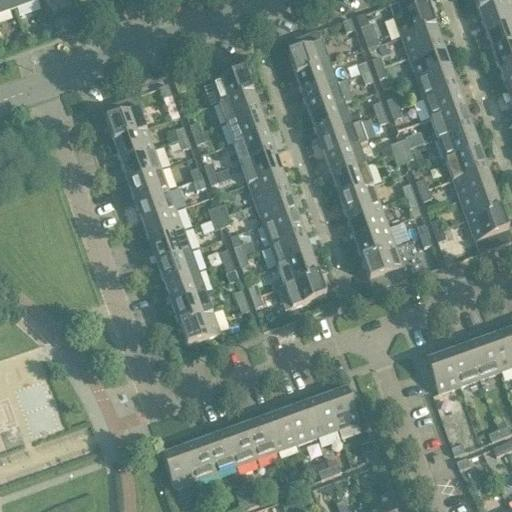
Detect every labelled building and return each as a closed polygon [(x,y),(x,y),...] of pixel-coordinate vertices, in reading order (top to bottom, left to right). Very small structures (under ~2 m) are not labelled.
[(0,0),(0,16),(14,11),(9,0),(0,0)] [(41,1),(40,0),(9,0),(14,11),(41,1)] [(511,2),(510,0),(472,0),(477,14),(511,2)] [(434,29),(426,8),(417,12),(413,1),(389,9),(400,41),(434,29)] [(511,24),(511,5),(511,2),(477,14),(485,34),(511,24)] [(368,29),(364,18),(356,21),(360,32),(368,29)] [(354,34),(350,23),(342,26),(346,37),(354,34)] [(511,47),(511,24),(485,34),(492,55),(511,47)] [(441,50),(434,29),(400,41),(408,62),(441,50)] [(328,68),(321,46),(316,35),(293,44),(297,55),(287,58),(295,80),(328,68)] [(499,75),(511,70),(511,47),(492,55),(499,75)] [(449,71),(441,50),(408,62),(415,83),(449,71)] [(383,71),(380,61),(371,64),(374,74),(383,71)] [(251,95),(244,74),(234,78),(230,66),(206,75),(218,107),(251,95)] [(369,76),(365,66),(357,69),(361,79),(369,76)] [(336,88),(328,68),(295,80),(302,100),(336,88)] [(511,93),(511,70),(499,75),(507,95),(511,93)] [(387,81),(383,71),(374,74),(378,84),(387,81)] [(456,91),(449,71),(415,83),(423,103),(456,91)] [(373,86),(369,76),(361,79),(364,89),(373,86)] [(185,95),(181,84),(173,87),(177,98),(185,95)] [(352,105),(345,85),(336,88),(302,100),(309,121),(343,109),(343,108),(352,105)] [(171,100),(167,89),(159,92),(163,103),(171,100)] [(463,111),(456,91),(423,103),(430,123),(463,111)] [(259,116),(251,95),(218,107),(225,128),(259,116)] [(146,133),(138,112),(134,101),(111,109),(115,120),(105,124),(112,145),(146,133)] [(398,112),(394,102),(385,105),(389,115),(398,112)] [(384,117),(380,107),(372,110),(375,120),(384,117)] [(350,129),(343,109),(309,121),(317,141),(360,126),(360,125),(350,129)] [(471,131),(463,111),(430,123),(437,143),(471,131)] [(401,122),(398,112),(389,115),(392,125),(401,122)] [(266,136),(259,116),(225,128),(233,148),(266,136)] [(387,127),(384,117),(375,120),(379,130),(387,127)] [(367,145),(360,126),(317,141),(324,161),(358,149),(367,145)] [(200,137),(197,127),(189,130),(192,140),(200,137)] [(478,152),(471,131),(437,143),(445,164),(478,152)] [(186,142),(183,132),(174,135),(178,145),(186,142)] [(153,154),(146,133),(112,145),(107,147),(111,160),(117,158),(120,166),(153,154)] [(273,156),(266,136),(233,148),(240,168),(273,156)] [(204,147),(200,137),(192,140),(196,150),(204,147)] [(190,152),(186,142),(178,145),(182,155),(190,152)] [(409,153),(406,143),(398,146),(401,156),(409,153)] [(401,156),(398,146),(389,149),(393,159),(401,156)] [(365,169),(358,149),(324,161),(331,181),(365,169)] [(486,173),(478,152),(445,164),(452,185),(486,173)] [(413,163),(409,153),(401,156),(405,166),(413,163)] [(160,174),(153,154),(120,166),(127,186),(160,174)] [(281,177),(273,156),(240,168),(247,189),(281,177)] [(405,166),(401,156),(393,159),(396,169),(405,166)] [(215,177),(211,167),(203,170),(207,180),(215,177)] [(372,190),(365,169),(331,181),(339,202),(372,190)] [(201,183),(197,173),(189,175),(193,185),(201,183)] [(493,193),(486,173),(452,185),(459,205),(493,193)] [(168,194),(160,174),(127,186),(134,206),(168,194)] [(219,187),(215,177),(207,180),(210,190),(219,187)] [(288,197),(281,177),(247,189),(255,209),(288,197)] [(205,193),(201,183),(193,185),(196,196),(205,193)] [(427,194),(423,184),(415,187),(419,197),(427,194)] [(413,199),(409,189),(401,192),(405,202),(413,199)] [(380,211),(372,190),(339,202),(346,223),(380,211)] [(500,213),(493,193),(459,205),(467,225),(500,213)] [(175,215),(168,194),(134,206),(142,227),(175,215)] [(431,203),(427,194),(419,197),(422,206),(431,203)] [(296,218),(288,197),(255,209),(262,230),(296,218)] [(417,208),(413,199),(405,202),(408,211),(417,208)] [(227,219),(223,209),(215,212),(219,222),(227,219)] [(387,231),(380,211),(346,223),(353,243),(387,231)] [(219,222),(215,212),(207,215),(211,225),(219,222)] [(511,246),(500,213),(467,225),(479,258),(480,258),(480,257),(511,246),(511,247),(511,246)] [(182,235),(175,215),(142,227),(149,247),(182,235)] [(303,238),(296,218),(262,230),(269,250),(303,238)] [(230,229),(227,219),(219,222),(222,232),(230,229)] [(222,232),(219,222),(211,225),(214,235),(222,232)] [(442,234),(438,224),(430,227),(433,237),(442,234)] [(428,239),(424,229),(416,232),(419,242),(428,239)] [(394,251),(387,231),(353,243),(361,263),(394,251)] [(445,244),(442,234),(433,237),(437,247),(445,244)] [(190,255),(182,235),(149,247),(156,267),(190,255)] [(310,259),(303,238),(269,250),(277,271),(310,259)] [(431,249),(428,239),(419,242),(423,252),(431,249)] [(245,259),(241,249),(233,252),(236,262),(245,259)] [(373,296),(406,284),(394,251),(361,263),(373,296)] [(230,264),(227,254),(219,257),(222,267),(230,264)] [(197,276),(190,255),(156,267),(164,288),(197,276)] [(248,269),(245,259),(236,262),(240,272),(248,269)] [(317,279),(310,259),(277,271),(284,291),(317,279)] [(234,274),(230,264),(222,267),(226,277),(234,274)] [(205,296),(197,276),(164,288),(171,309),(205,296)] [(325,300),(317,279),(284,291),(277,294),(284,315),(325,300)] [(259,300),(256,290),(247,293),(251,303),(259,300)] [(245,305),(242,295),(233,298),(237,308),(245,305)] [(212,317),(205,296),(171,309),(178,329),(212,317)] [(263,310),(259,300),(251,303),(254,313),(263,310)] [(249,315),(245,305),(237,308),(240,318),(249,315)] [(220,338),(212,317),(178,329),(186,350),(220,338)] [(511,371),(511,348),(507,335),(487,343),(499,376),(511,371)] [(499,376),(487,343),(467,350),(479,384),(499,376)] [(479,384),(467,350),(446,357),(458,391),(479,384)] [(458,391),(446,357),(425,365),(437,399),(458,391)] [(358,427),(349,401),(346,393),(324,401),(336,435),(358,427)] [(336,435),(324,401),(304,408),(316,442),(336,435)] [(316,442),(304,408),(284,416),(296,449),(316,442)] [(296,449),(284,416),(263,423),(276,457),(296,449)] [(195,486),(276,457),(263,423),(183,452),(195,486)] [(511,439),(507,431),(497,435),(501,443),(511,439)] [(501,443),(497,435),(487,439),(491,447),(501,443)] [(511,454),(511,445),(502,449),(505,457),(511,454)] [(464,457),(461,449),(450,453),(453,461),(464,457)] [(505,457),(502,449),(492,453),(495,461),(505,457)] [(195,486),(183,452),(161,460),(173,493),(195,486)] [(377,462),(374,454),(363,458),(366,467),(377,462)] [(441,463),(438,457),(431,459),(434,466),(441,463)] [(469,471),(467,463),(455,467),(458,475),(469,471)] [(340,477),(337,468),(327,472),(331,481),(340,477)] [(331,481),(327,472),(318,476),(321,484),(331,481)] [(300,493),(297,484),(287,488),(290,497),(300,493)] [(290,497),(287,488),(277,492),(281,500),(290,497)] [(390,511),(388,508),(392,507),(387,496),(379,500),(383,509),(376,511),(390,511)] [(251,511),(260,508),(257,500),(247,504),(249,511),(251,511)]
